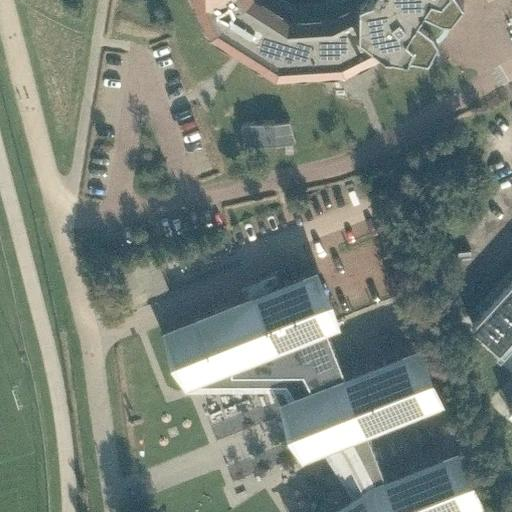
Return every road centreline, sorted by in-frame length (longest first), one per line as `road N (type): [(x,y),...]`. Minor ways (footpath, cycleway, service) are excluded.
road 1 (residential): [(192,201),(318,173),(511,72)]
road 2 (residential): [(113,511),(94,340),(59,209)]
road 3 (residential): [(115,216),(143,75),(192,201)]
road 4 (residential): [(59,209),(1,0)]
